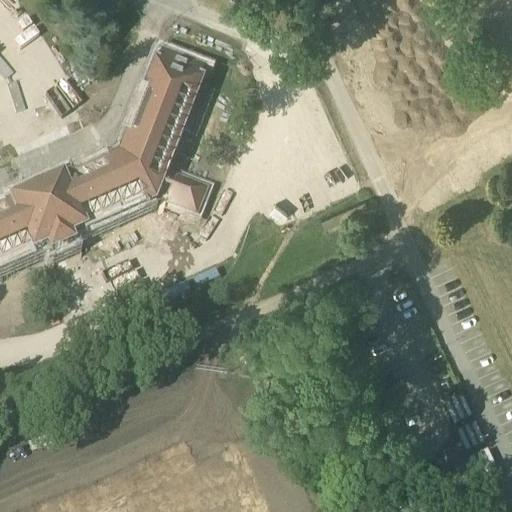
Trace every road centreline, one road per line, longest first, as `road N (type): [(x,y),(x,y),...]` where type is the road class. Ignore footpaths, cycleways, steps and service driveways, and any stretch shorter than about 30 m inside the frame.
road 1 (unclassified): [(0,423),(405,248)]
road 2 (unclassified): [(405,248),(321,63),(155,0)]
road 3 (unclassified): [(511,476),(405,248)]
